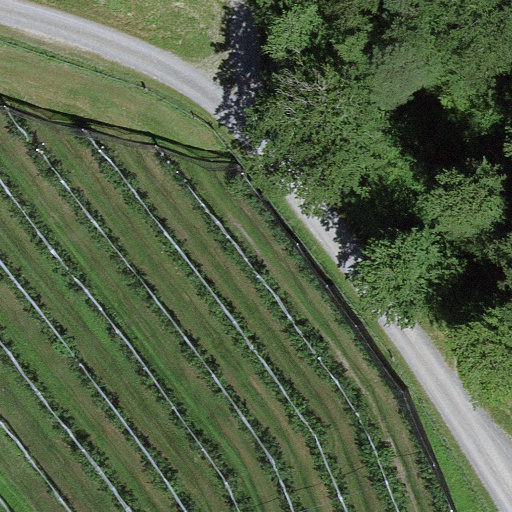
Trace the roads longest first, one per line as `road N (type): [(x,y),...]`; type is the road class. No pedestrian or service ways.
road 1 (track): [(246,0),(249,101),(440,381)]
road 2 (track): [(249,101),(128,43),(0,12)]
road 3 (track): [(440,381),(511,499)]
